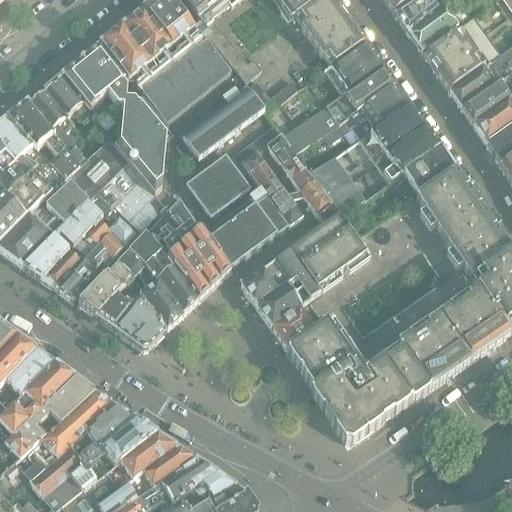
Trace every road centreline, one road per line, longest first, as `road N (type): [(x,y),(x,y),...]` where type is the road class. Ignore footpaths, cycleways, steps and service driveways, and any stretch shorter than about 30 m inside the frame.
road 1 (residential): [(0,293),(183,414),(333,500)]
road 2 (residential): [(355,0),(511,223)]
road 3 (residential): [(511,370),(333,500)]
road 4 (tertiary): [(0,83),(100,0)]
